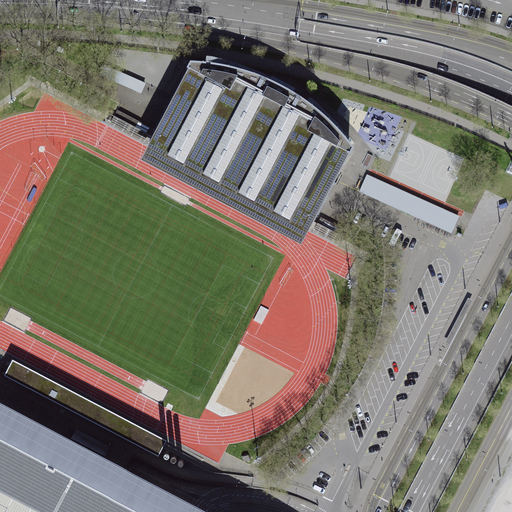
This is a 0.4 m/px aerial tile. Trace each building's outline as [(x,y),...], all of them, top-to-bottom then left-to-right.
[(185,66),(139,154),(302,239),(327,191),(352,144),(344,135),(338,129),(331,121),(324,114),(315,106),(308,101),(298,94),(288,87),(278,82),(263,75),(252,71),(241,68),(227,64),(212,61),(187,58),(183,65),(185,66)] [(145,83),(103,65),(99,75),(141,93),(145,83)] [(359,191),(372,197),(380,180),(367,175),(359,191)] [(425,222),(433,204),(380,180),(372,197),(425,222)] [(433,204),(425,222),(451,234),(459,216),(433,204)] [(164,441),(9,361),(2,375),(156,455),(160,448),(164,441)] [(199,511),(126,473),(109,465),(22,419),(0,407),(0,511),(199,511)]
